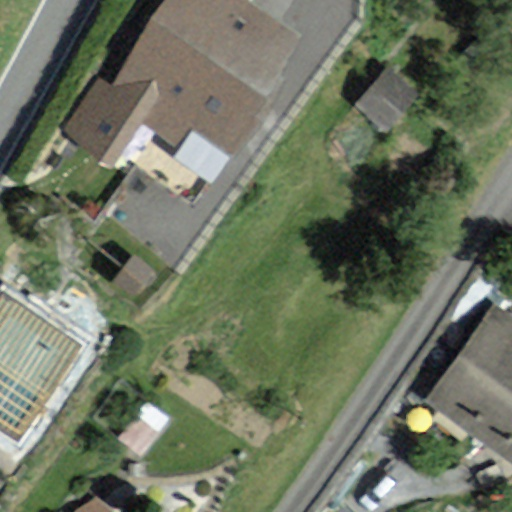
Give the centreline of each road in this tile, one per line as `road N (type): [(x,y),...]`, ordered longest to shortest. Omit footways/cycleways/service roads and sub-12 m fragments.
road 1 (residential): [(511,193),(295,511)]
road 2 (tertiary): [(0,129),(70,0)]
